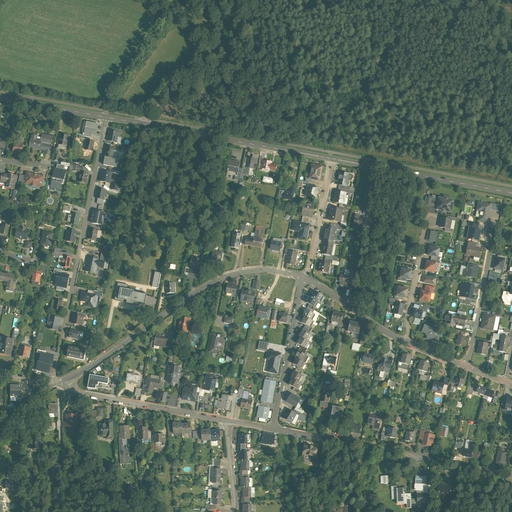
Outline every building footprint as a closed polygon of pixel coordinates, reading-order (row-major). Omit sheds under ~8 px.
[(98,125),(86,123),(84,134),(92,135),(96,136),(98,125)] [(119,133),(110,132),(108,142),(114,143),(117,144),(118,138),(119,133)] [(42,141),(41,144),(51,146),(53,137),(43,135),(42,141)] [(42,141),(36,140),(37,137),(32,136),(31,139),(30,145),(30,148),(41,150),(41,151),(44,151),(45,152),(47,152),(47,148),(51,149),(51,146),(41,144),(42,141)] [(69,137),(61,136),(58,148),(61,149),(62,146),(67,147),(69,137)] [(94,142),(87,141),(85,151),(92,152),(94,142)] [(17,145),(14,144),(13,149),(13,153),(22,154),(23,146),(21,146),(21,145),(18,144),(17,145)] [(114,149),(107,148),(105,158),(112,159),(114,151),(114,149)] [(112,159),(105,158),(104,166),(116,168),(118,160),(116,160),(112,159)] [(255,160),(247,158),(245,168),(246,168),(250,169),(253,170),(255,160)] [(239,163),(235,162),(234,162),(229,161),(227,170),(238,173),(239,169),(240,163),(239,163)] [(271,163),(262,161),(261,170),(263,170),(263,171),(269,172),(269,170),(275,171),(276,165),(271,164),(271,163)] [(322,167),(312,165),(309,179),(312,179),(319,181),(322,167)] [(56,170),(55,170),(53,178),(64,180),(66,172),(64,172),(56,170)] [(108,173),(102,172),(100,182),(110,184),(112,174),(108,173)] [(350,174),(339,172),(338,179),(340,179),(339,185),(347,187),(350,174)] [(88,174),(81,173),(79,183),(86,184),(88,174)] [(43,177),(29,174),(28,178),(27,177),(25,185),(30,186),(37,188),(37,187),(42,188),(43,181),(42,180),(43,177)] [(17,177),(8,175),(7,176),(1,175),(1,177),(0,179),(0,183),(6,185),(5,188),(14,190),(17,177)] [(27,177),(20,176),(19,183),(25,185),(27,177)] [(62,185),(51,182),(50,186),(52,186),(51,191),(60,192),(62,185)] [(308,186),(307,192),(308,192),(307,197),(316,198),(318,187),(308,186)] [(290,188),(289,192),(285,191),(284,199),(292,200),(294,189),(290,188)] [(106,191),(99,190),(97,200),(104,201),(106,191)] [(338,191),(336,191),(334,197),(337,198),(336,203),(340,204),(343,205),(346,193),(338,191)] [(439,201),(431,199),(430,206),(437,208),(439,201)] [(453,201),(439,199),(437,208),(437,210),(451,213),(453,201)] [(490,205),(478,203),(477,211),(480,212),(479,221),(487,223),(489,211),(490,205)] [(314,206),(304,204),(303,210),(305,210),(304,213),(312,215),(312,210),(313,210),(314,206)] [(500,206),(490,204),(490,205),(489,211),(498,213),(500,206)] [(338,210),(331,208),(329,220),(340,223),(343,211),(338,210)] [(92,224),(103,226),(105,215),(94,213),(92,224)] [(80,216),(73,215),(70,225),(78,227),(80,216)] [(303,216),(302,216),(301,222),(302,223),(302,224),(308,225),(309,217),(303,216)] [(447,220),(441,219),(440,227),(445,228),(449,229),(450,229),(451,221),(451,220),(447,220)] [(302,224),(294,222),(293,228),(300,230),(298,238),(306,240),(309,225),(308,225),(302,224)] [(475,227),(469,226),(469,227),(467,239),(479,241),(481,231),(475,229),(475,227)] [(26,229),(22,228),(21,229),(18,229),(16,238),(27,241),(29,231),(25,230),(26,229)] [(98,231),(91,230),(89,240),(96,241),(98,231)] [(70,231),(68,231),(66,242),(75,244),(77,232),(70,231)] [(329,232),(325,231),(323,242),(327,242),(329,243),(333,244),(336,233),(329,232)] [(438,232),(431,231),(429,241),(436,242),(438,232)] [(53,235),(43,233),(41,245),(51,247),(53,235)] [(240,236),(234,234),(231,247),(238,249),(240,236)] [(258,239),(254,239),(254,240),(253,246),(260,248),(261,243),(263,243),(263,240),(258,239)] [(281,243),(272,242),(271,249),(279,251),(281,243)] [(326,245),(324,245),(322,254),(326,255),(331,256),(333,246),(328,245),(326,245)] [(473,248),(467,246),(466,255),(474,257),(474,256),(480,257),(481,249),(473,248)] [(439,249),(430,247),(428,256),(431,257),(438,258),(439,249)] [(223,253),(213,251),(211,261),(221,263),(223,253)] [(297,253),(289,251),(288,255),(286,263),(295,265),(297,253)] [(71,259),(64,258),(62,268),(69,269),(71,259)] [(194,259),(192,258),(190,268),(200,270),(202,260),(200,260),(200,259),(195,258),(194,259)] [(344,261),(344,259),(341,258),(339,267),(347,268),(348,261),(344,261)] [(505,259),(503,259),(497,258),(495,258),(493,269),(495,269),(501,270),(503,270),(505,259)] [(100,261),(88,259),(87,264),(88,264),(87,272),(96,274),(97,266),(103,267),(104,262),(100,261)] [(326,263),(320,262),(318,272),(323,272),(328,272),(330,263),(326,262),(326,263)] [(430,262),(427,262),(425,271),(435,273),(437,264),(430,262)] [(474,266),(468,265),(467,271),(464,270),(463,276),(476,279),(478,267),(474,267),(474,266)] [(47,267),(40,266),(40,270),(39,270),(38,272),(42,273),(42,274),(44,275),(44,278),(47,278),(49,267),(47,267)] [(184,275),(190,276),(192,269),(186,268),(184,275)] [(402,269),(400,278),(407,280),(410,280),(412,271),(402,269)] [(348,277),(340,275),(339,282),(340,282),(340,285),(341,286),(341,287),(343,287),(343,286),(347,287),(347,283),(351,284),(354,271),(349,271),(348,277)] [(38,272),(37,272),(37,274),(33,273),(33,275),(32,274),(32,277),(31,282),(40,284),(42,274),(42,273),(38,272)] [(11,277),(0,274),(0,273),(0,281),(7,283),(6,289),(5,289),(6,290),(7,290),(7,289),(11,290),(12,284),(15,284),(15,281),(16,276),(11,275),(11,277)] [(158,288),(161,274),(156,273),(154,283),(153,283),(152,287),(158,288)] [(58,274),(55,287),(57,287),(65,288),(67,289),(69,277),(61,275),(58,274)] [(118,283),(115,301),(127,303),(126,304),(132,305),(133,304),(140,305),(140,304),(145,305),(147,294),(127,290),(128,285),(118,283)] [(173,283),(166,284),(167,294),(174,293),(173,283)] [(474,286),(464,284),(461,297),(466,298),(471,299),(472,293),(473,293),(474,286)] [(237,287),(227,285),(226,292),(235,294),(235,293),(237,287)] [(396,296),(403,298),(406,298),(408,289),(398,288),(396,296)] [(255,293),(242,291),(240,300),(253,303),(255,293)] [(323,296),(315,291),(311,297),(317,301),(319,302),(323,296)] [(426,292),(421,291),(419,300),(429,302),(431,293),(426,292)] [(93,295),(82,293),(81,301),(87,302),(86,306),(94,308),(96,296),(93,295)] [(311,297),(310,297),(306,303),(309,305),(314,307),(317,301),(311,297)] [(63,302),(55,301),(53,311),(61,312),(63,302)] [(397,303),(396,303),(394,315),(402,316),(404,305),(397,303)] [(418,306),(415,305),(411,316),(415,318),(420,319),(422,314),(424,315),(425,313),(417,310),(418,306)] [(270,309),(258,306),(256,317),(261,318),(261,315),(269,317),(270,309)] [(313,313),(306,310),(303,316),(305,317),(311,320),(314,314),(313,313)] [(339,314),(333,313),(331,321),(335,322),(339,322),(341,323),(341,322),(343,315),(339,314)] [(288,315),(280,314),(279,322),(286,323),(288,315)] [(456,317),(448,315),(448,317),(446,316),(445,321),(447,321),(446,324),(454,326),(455,325),(456,317)] [(467,318),(457,315),(456,317),(455,325),(463,327),(465,321),(466,321),(467,320),(467,319),(467,318)] [(492,316),(484,315),(481,328),(492,330),(495,317),(492,316)] [(77,316),(74,316),(72,324),(81,325),(83,318),(77,316)] [(311,320),(305,317),(301,323),(305,325),(309,327),(313,321),(311,320)] [(58,319),(52,318),(51,322),(49,322),(48,325),(50,326),(49,330),(58,331),(60,320),(58,319)] [(190,320),(181,318),(178,331),(187,333),(190,320)] [(361,325),(350,322),(348,332),(352,333),(352,332),(359,334),(361,325)] [(436,330),(425,325),(422,333),(428,335),(426,339),(432,342),(432,341),(434,335),(436,330)] [(78,340),(79,332),(71,330),(69,338),(78,340)] [(309,334),(302,330),(299,337),(301,338),(307,341),(310,335),(309,334)] [(160,335),(156,334),(154,345),(165,347),(167,337),(160,336),(160,335)] [(213,334),(211,345),(216,346),(216,345),(216,342),(221,343),(221,342),(223,343),(224,339),(222,339),(222,336),(218,335),(213,334)] [(509,337),(502,336),(501,341),(501,344),(507,345),(509,337)] [(307,341),(301,338),(297,344),(301,346),(305,348),(309,342),(307,341)] [(12,342),(0,339),(0,340),(0,352),(1,353),(1,354),(7,355),(9,350),(10,350),(11,346),(12,342)] [(258,350),(266,352),(268,343),(259,341),(258,350)] [(488,344),(479,343),(477,354),(486,355),(488,344)] [(507,345),(501,344),(500,347),(499,352),(505,353),(507,345)] [(216,346),(211,345),(210,352),(213,353),(214,352),(217,353),(218,347),(217,347),(217,346),(216,345),(216,346)] [(29,347),(20,346),(20,348),(19,348),(18,357),(26,359),(27,353),(28,353),(29,347)] [(86,350),(69,347),(67,357),(84,361),(86,350)] [(304,354),(298,351),(295,357),(297,358),(303,362),(306,356),(304,354)] [(267,372),(277,374),(281,354),(268,352),(266,359),(270,360),(267,372)] [(40,354),(39,363),(50,365),(51,365),(53,357),(40,354)] [(374,357),(365,354),(364,357),(363,362),(372,364),(374,357)] [(411,356),(403,354),(401,363),(409,366),(409,365),(411,356)] [(303,362),(297,358),(293,364),(297,367),(301,369),(301,368),(304,363),(303,362)] [(387,360),(383,359),(381,366),(378,366),(377,371),(381,372),(383,372),(384,372),(385,368),(390,369),(392,362),(387,361),(387,360)] [(429,364),(421,361),(418,370),(426,373),(429,364)] [(39,363),(38,363),(36,371),(48,373),(50,365),(39,363)] [(181,369),(169,366),(167,380),(171,381),(170,383),(172,385),(173,385),(175,384),(178,384),(179,376),(181,375),(180,373),(181,369)] [(300,375),(294,372),(291,378),(293,379),(299,382),(302,376),(300,375)] [(135,374),(130,373),(130,374),(128,374),(126,382),(136,384),(139,385),(141,376),(135,375),(135,374)] [(96,377),(92,377),(90,378),(89,384),(88,388),(96,389),(96,386),(98,386),(99,383),(108,384),(109,379),(96,377)] [(217,379),(206,377),(205,383),(204,388),(210,390),(210,391),(214,392),(217,379)] [(161,381),(147,378),(145,389),(145,392),(153,394),(154,387),(159,388),(161,381)] [(299,382),(293,379),(289,385),(294,388),(297,389),(300,383),(299,382)] [(464,381),(456,379),(456,382),(454,387),(457,388),(461,389),(462,389),(463,386),(464,381)] [(274,393),(276,382),(274,382),(265,380),(263,391),(274,393)] [(442,385),(434,382),(431,392),(435,393),(435,391),(442,393),(444,386),(442,385)] [(198,385),(192,384),(191,389),(184,388),(183,393),(182,399),(195,402),(196,392),(197,387),(198,385)] [(22,386),(11,386),(11,398),(22,398),(22,386)] [(486,389),(478,387),(476,393),(484,396),(486,389)] [(494,392),(486,389),(484,396),(488,397),(491,399),(494,392)] [(269,403),(272,403),(274,393),(263,391),(261,401),(269,403)] [(287,402),(296,407),(300,399),(291,394),(287,402)] [(329,395),(323,394),(322,400),(321,402),(320,402),(319,407),(327,408),(328,399),(329,395)] [(231,397),(223,395),(222,400),(221,400),(221,402),(218,401),(217,408),(223,409),(230,410),(232,401),(232,397),(231,397)] [(247,400),(242,399),(241,408),(251,409),(252,401),(251,401),(252,397),(248,396),(247,400)] [(57,404),(48,404),(48,414),(54,414),(54,415),(57,415),(57,404)] [(260,407),(259,407),(257,417),(267,419),(269,409),(268,408),(260,407)] [(344,409),(333,407),(330,421),(341,423),(344,409)] [(293,412),(288,409),(282,418),(294,425),(295,423),(299,416),(298,415),(296,414),(293,412)] [(302,414),(299,412),(298,415),(299,416),(298,419),(304,422),(307,417),(302,414)] [(76,415),(65,415),(66,427),(72,427),(71,426),(76,426),(76,415)] [(381,418),(369,415),(367,425),(374,426),(373,430),(378,431),(381,419),(381,418)] [(112,423),(106,423),(106,425),(101,425),(101,436),(107,436),(113,436),(112,423)] [(182,423),(173,424),(173,434),(175,434),(175,435),(179,435),(179,434),(182,433),(182,425),(182,423)] [(190,424),(182,425),(182,433),(182,434),(184,434),(184,433),(187,433),(187,434),(191,434),(190,424)] [(129,426),(120,427),(120,435),(119,435),(119,440),(122,440),(129,439),(129,426)] [(147,428),(139,429),(139,434),(138,435),(138,436),(139,437),(139,440),(147,439),(147,428)] [(397,430),(389,428),(388,432),(387,438),(388,438),(395,439),(397,430)] [(210,431),(201,431),(202,441),(203,441),(203,440),(207,439),(207,440),(211,440),(210,432),(210,431)] [(219,431),(210,432),(211,440),(211,445),(217,445),(216,441),(220,441),(219,431)] [(415,434),(407,432),(405,441),(413,443),(415,434)] [(273,446),(275,436),(263,434),(262,442),(261,444),(273,446)] [(424,434),(423,440),(422,445),(425,445),(425,444),(426,445),(426,446),(428,447),(428,446),(431,447),(431,444),(432,444),(434,436),(424,434)] [(163,435),(155,435),(155,438),(155,443),(156,443),(161,443),(161,446),(165,446),(165,438),(163,438),(163,435)] [(38,436),(34,436),(34,440),(30,440),(30,448),(38,448),(38,436)] [(126,445),(123,446),(122,440),(119,440),(120,464),(131,464),(130,449),(126,449),(126,445)] [(318,448),(304,445),(302,454),(316,457),(318,448)] [(467,451),(464,450),(463,457),(471,458),(473,452),(467,451)] [(507,453),(498,451),(496,464),(504,465),(507,453)] [(481,453),(473,452),(471,458),(479,460),(481,453)] [(55,467),(50,467),(51,469),(47,469),(47,480),(60,479),(60,471),(55,472),(55,469),(55,467)] [(426,477),(416,476),(415,490),(423,491),(423,485),(426,485),(426,477)] [(443,484),(439,483),(438,491),(444,492),(444,494),(453,496),(454,490),(452,490),(453,485),(449,484),(449,486),(443,485),(443,484)] [(248,488),(243,488),(243,494),(244,494),(244,498),(247,498),(254,498),(254,488),(248,488)] [(371,492),(364,493),(365,506),(369,506),(368,504),(372,504),(371,492)] [(405,495),(397,495),(395,495),(395,499),(397,498),(397,504),(401,504),(401,503),(407,503),(407,509),(411,509),(411,494),(405,495)] [(428,494),(417,495),(417,504),(428,503),(428,494)]
